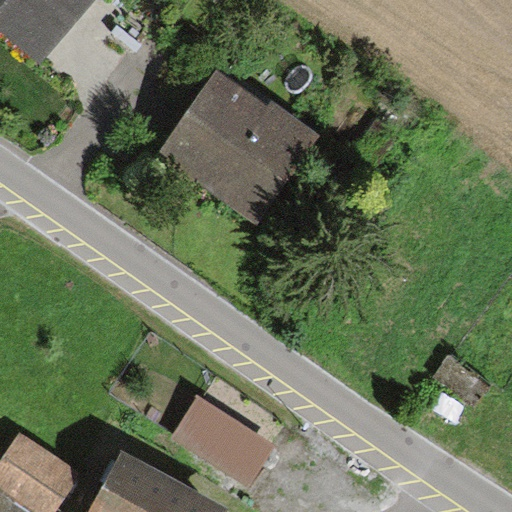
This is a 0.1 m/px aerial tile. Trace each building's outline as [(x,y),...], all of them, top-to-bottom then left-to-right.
[(0,0),(0,39),(37,71),(98,0),(0,0)] [(321,138),(215,71),(157,162),(263,229),(321,138)] [(198,402),(174,439),(250,487),(274,449),(198,402)] [(56,511),(79,479),(23,441),(0,475),(0,492),(28,511),(56,511)] [(215,511),(125,459),(94,511),(215,511)]
